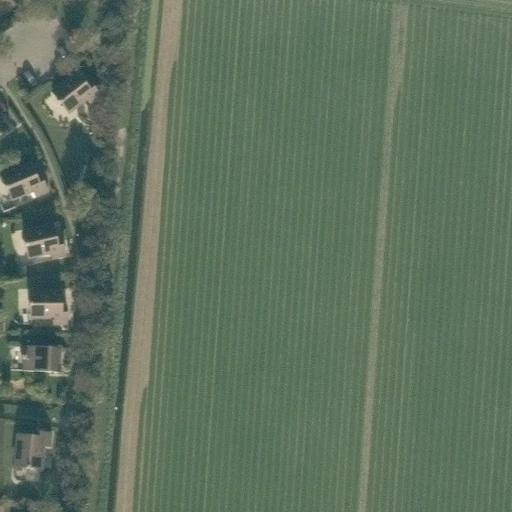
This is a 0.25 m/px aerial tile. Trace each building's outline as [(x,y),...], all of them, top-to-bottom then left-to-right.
[(0,0),(0,8),(0,9),(4,14),(15,6),(10,0),(0,0)] [(89,91),(85,85),(76,74),(52,93),(57,99),(56,100),(59,105),(60,104),(68,113),(86,100),(90,105),(101,97),(94,88),(89,91)] [(0,135),(9,129),(0,115),(0,135)] [(38,184),(35,177),(30,164),(1,176),(5,184),(3,184),(6,190),(7,190),(11,200),(33,192),(35,198),(47,193),(43,182),(38,184)] [(57,247),(56,240),(53,226),(23,232),(24,240),(23,241),(24,247),(25,246),(28,258),(50,253),(52,260),(65,257),(62,246),(57,247)] [(61,314),(61,306),(61,292),(30,292),(30,300),(29,301),(29,307),(30,307),(30,318),(53,318),(53,325),(66,325),(66,314),(61,314)] [(59,373),(61,347),(50,346),(50,348),(23,347),(23,357),(22,357),(21,360),(23,360),(22,372),(59,373)] [(49,447),(50,433),(39,433),(38,438),(18,436),(14,467),(23,468),(22,469),(28,469),(29,468),(40,469),(42,446),(49,447)]
